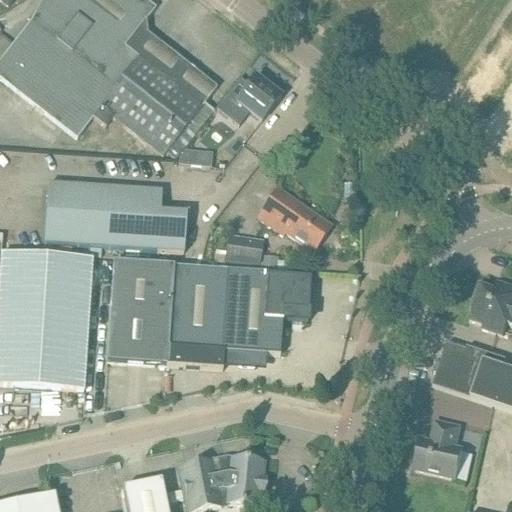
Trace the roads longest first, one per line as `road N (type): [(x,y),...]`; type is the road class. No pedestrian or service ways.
road 1 (unclassified): [(0,464),(254,408),(372,435)]
road 2 (unclassified): [(481,231),(451,172),(235,0)]
road 3 (tertiary): [(372,435),(395,345),(420,295),(452,252),(481,231)]
